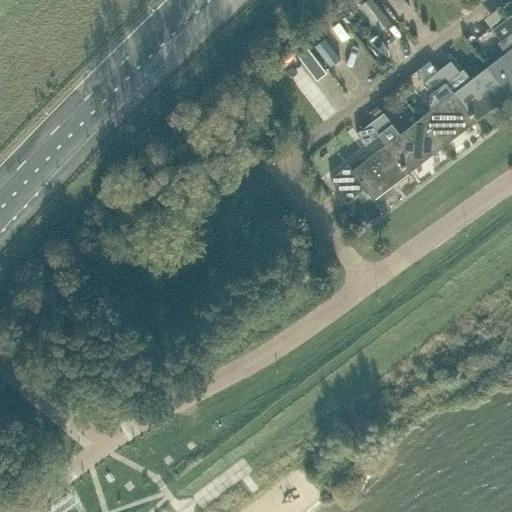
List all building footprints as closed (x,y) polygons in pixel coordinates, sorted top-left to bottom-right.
[(346,0),(331,0),(330,1),(336,8),(346,0)] [(365,0),(359,5),(380,32),(391,24),(372,0),(365,0)] [(403,0),(387,0),(400,15),(410,7),(403,0)] [(509,95),(511,92),(511,28),(505,19),(491,30),(500,41),(497,43),(504,52),(486,66),(509,95)] [(295,29),(287,35),(295,45),(303,40),(295,29)] [(313,47),(330,67),(341,58),(325,38),(313,47)] [(297,55),(317,80),(326,73),(306,48),(297,55)] [(463,69),(458,73),(449,60),(436,71),(444,82),(453,92),(475,121),(509,95),(486,66),(470,78),(463,69)] [(431,92),(444,82),(436,71),(423,81),(431,92)] [(441,147),(475,121),(453,92),(444,82),(431,92),(427,95),(427,106),(429,109),(419,118),(441,147)] [(375,114),(381,109),(377,104),(371,109),(375,114)] [(419,118),(398,134),(382,113),(369,123),(378,134),(385,144),(407,173),(441,147),(419,118)] [(364,145),(378,134),(369,123),(355,133),(364,145)] [(373,199),(407,173),(385,144),(351,169),(347,164),(328,179),(346,201),(364,188),(373,199)]
